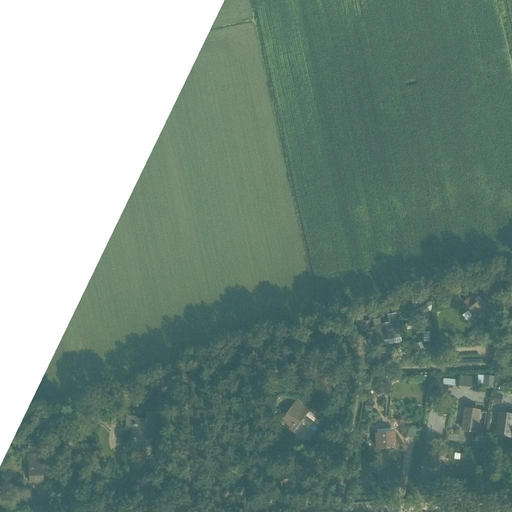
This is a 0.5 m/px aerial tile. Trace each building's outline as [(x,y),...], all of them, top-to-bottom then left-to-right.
[(464,333),(481,332),(480,308),(463,309),(464,333)] [(381,351),(400,348),(395,319),(376,322),(381,351)] [(496,391),(495,404),(506,405),(506,392),(496,391)] [(305,439),(323,413),(297,395),(280,422),(305,439)] [(462,430),(475,431),(477,408),(464,407),(462,430)] [(128,440),(152,441),(153,413),(129,412),(128,440)] [(495,436),(511,437),(511,413),(497,412),(495,436)] [(375,452),(392,452),(391,431),(374,432),(375,452)] [(22,478),(41,479),(42,451),(23,450),(22,478)]
